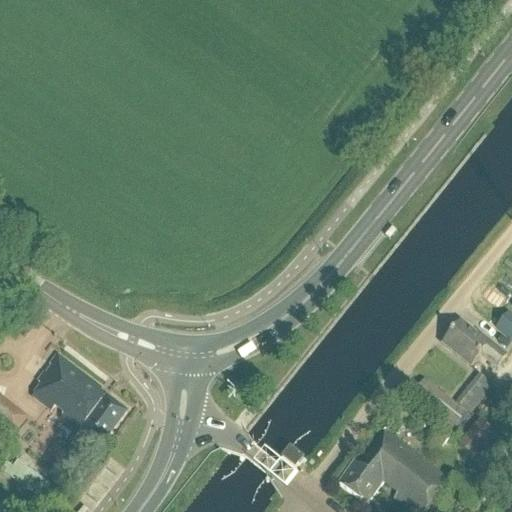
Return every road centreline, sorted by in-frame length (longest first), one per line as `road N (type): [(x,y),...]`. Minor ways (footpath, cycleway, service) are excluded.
road 1 (primary): [(186,358),(228,352),(294,313),(511,53)]
road 2 (unclassified): [(305,498),(511,236)]
road 3 (tertiary): [(186,358),(92,325),(0,264)]
road 4 (tertiary): [(305,498),(228,437),(181,424)]
